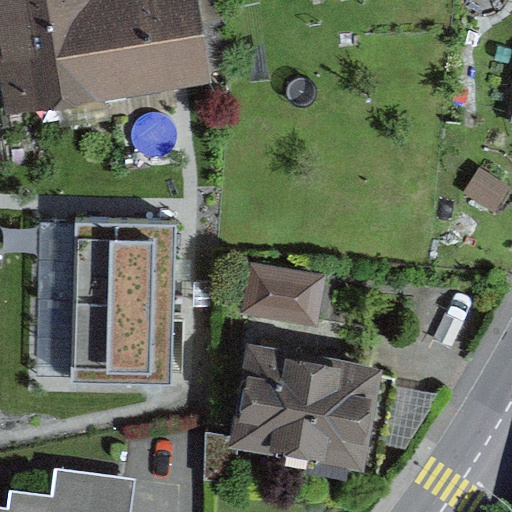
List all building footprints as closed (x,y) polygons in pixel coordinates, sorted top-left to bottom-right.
[(0,0),(0,108),(205,74),(193,0),(140,9),(138,0),(0,0)] [(511,31),(501,28),(476,110),(511,120),(511,31)] [(172,305),(174,220),(77,219),(75,303),(172,305)] [(311,321),(318,276),(245,264),(238,309),(311,321)] [(171,384),(172,305),(75,303),(74,382),(171,384)] [(357,456),(373,363),(243,341),(227,433),(357,456)] [(129,511),(133,487),(57,474),(53,501),(9,494),(5,511),(129,511)]
